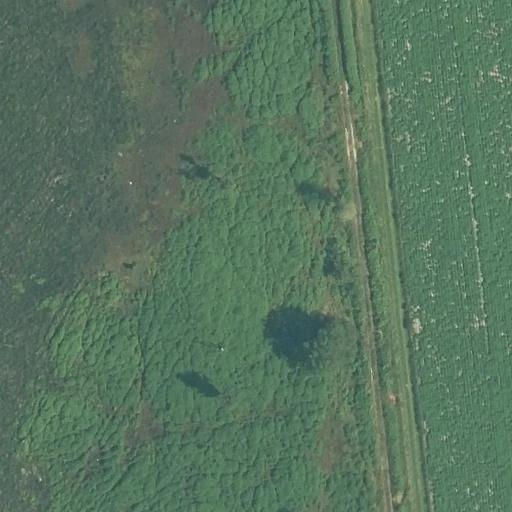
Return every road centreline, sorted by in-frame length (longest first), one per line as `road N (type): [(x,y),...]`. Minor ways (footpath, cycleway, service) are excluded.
road 1 (track): [(359,0),(416,511)]
road 2 (track): [(333,0),(387,511)]
